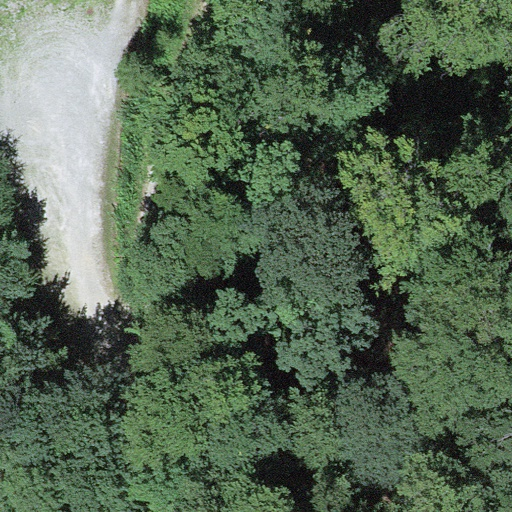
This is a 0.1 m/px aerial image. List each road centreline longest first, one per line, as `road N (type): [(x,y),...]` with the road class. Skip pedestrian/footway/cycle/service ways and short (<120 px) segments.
road 1 (track): [(175,511),(132,385),(149,168),(185,0)]
road 2 (track): [(128,0),(70,191),(132,385)]
road 3 (track): [(397,0),(511,82)]
